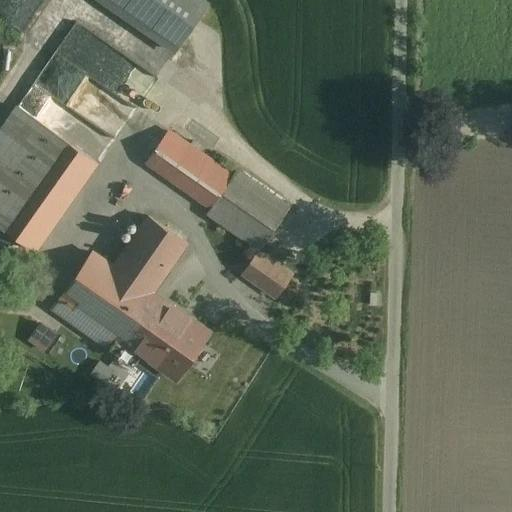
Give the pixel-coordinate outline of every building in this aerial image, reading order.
[(0,0),(0,6),(29,27),(48,0),(0,0)] [(204,0),(96,0),(175,53),(209,3),(204,0)] [(136,105),(87,74),(108,40),(74,19),(34,82),(118,135),(136,105)] [(0,218),(20,233),(37,244),(102,151),(19,94),(0,122),(0,218)] [(241,171),(177,127),(155,158),(219,202),(213,211),(266,248),(299,201),(246,164),(241,171)] [(191,239),(152,212),(115,265),(90,248),(49,307),(125,359),(133,348),(176,378),(209,330),(153,292),(191,239)] [(0,253),(4,256),(20,233),(0,218),(0,253)] [(251,270),(285,294),(301,271),(266,248),(251,270)] [(40,319),(27,338),(45,350),(58,330),(40,319)]
